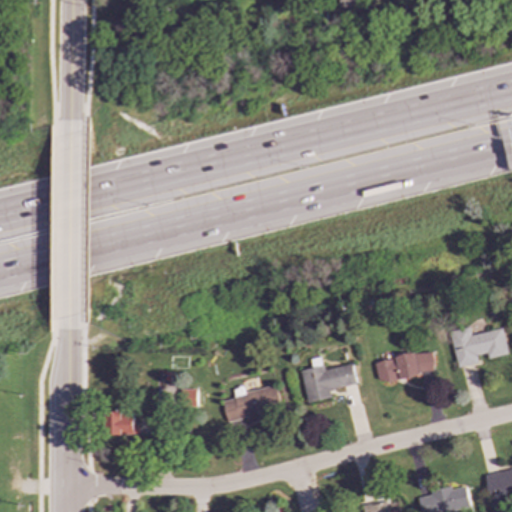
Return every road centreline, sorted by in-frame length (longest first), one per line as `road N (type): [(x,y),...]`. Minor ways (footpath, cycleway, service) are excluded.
road 1 (motorway): [(511,85),(0,212)]
road 2 (motorway): [(0,271),(511,144)]
road 3 (residential): [(71,489),(215,485),(511,412)]
road 4 (tertiary): [(71,119),(69,329)]
road 5 (tertiary): [(69,329),(71,511)]
